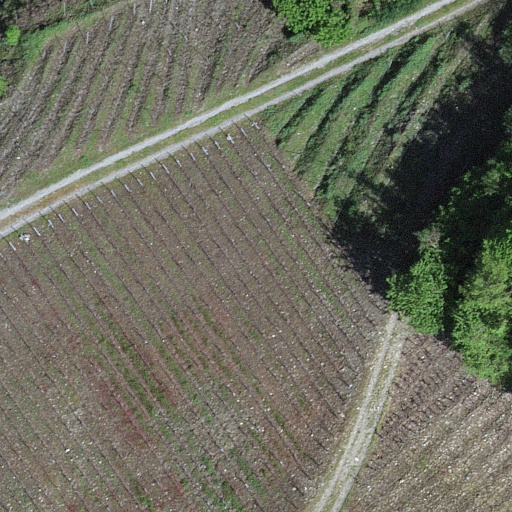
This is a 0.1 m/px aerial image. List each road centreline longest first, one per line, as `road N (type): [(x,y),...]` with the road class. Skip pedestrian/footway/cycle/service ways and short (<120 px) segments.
road 1 (track): [(444,0),(0,234)]
road 2 (track): [(511,129),(451,214),(405,298),(368,422),(323,511)]
